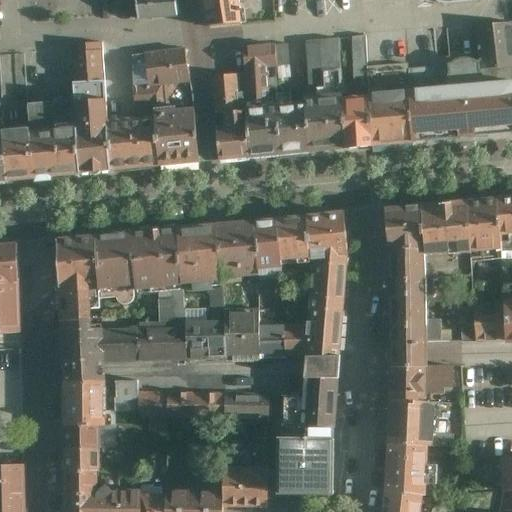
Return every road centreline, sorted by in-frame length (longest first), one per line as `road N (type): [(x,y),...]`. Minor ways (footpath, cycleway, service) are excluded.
road 1 (residential): [(366,360),(42,373)]
road 2 (residential): [(19,0),(28,36),(196,33)]
road 3 (residential): [(366,360),(358,511)]
road 4 (residential): [(511,354),(366,360)]
road 5 (residential): [(42,373),(43,511)]
